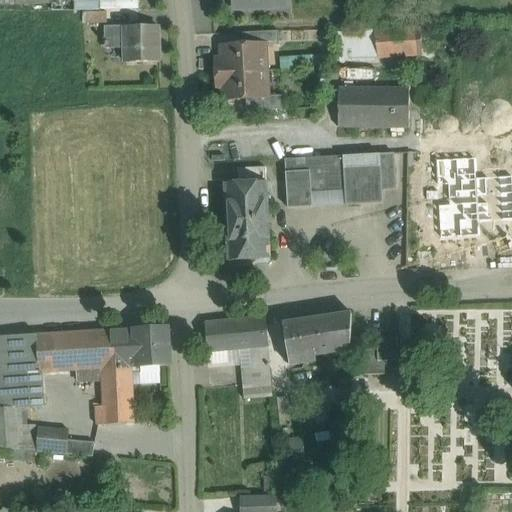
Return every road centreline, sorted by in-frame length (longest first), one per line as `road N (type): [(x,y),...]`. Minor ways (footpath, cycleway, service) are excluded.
road 1 (residential): [(511,287),(195,303)]
road 2 (residential): [(180,0),(195,303)]
road 3 (residential): [(195,303),(195,511)]
road 4 (residential): [(195,303),(0,310)]
